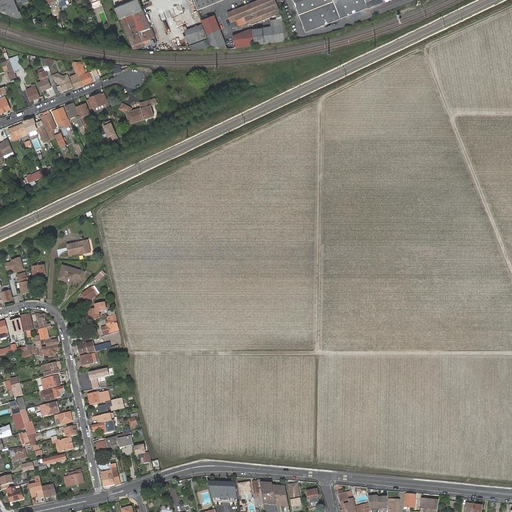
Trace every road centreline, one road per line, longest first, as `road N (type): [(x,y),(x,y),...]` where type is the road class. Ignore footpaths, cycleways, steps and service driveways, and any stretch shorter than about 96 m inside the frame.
road 1 (track): [(316,465),(156,456),(97,212),(320,99)]
road 2 (track): [(127,352),(511,352)]
road 3 (track): [(316,352),(320,99),(424,47)]
road 4 (track): [(511,272),(424,47),(511,7)]
road 5 (track): [(316,352),(316,465),(511,483)]
road 6 (residential): [(0,312),(47,307),(63,326),(100,497)]
road 7 (tertiary): [(136,486),(206,465),(324,475)]
road 8 (tertiary): [(324,475),(511,494)]
road 9 (residential): [(130,73),(0,124)]
